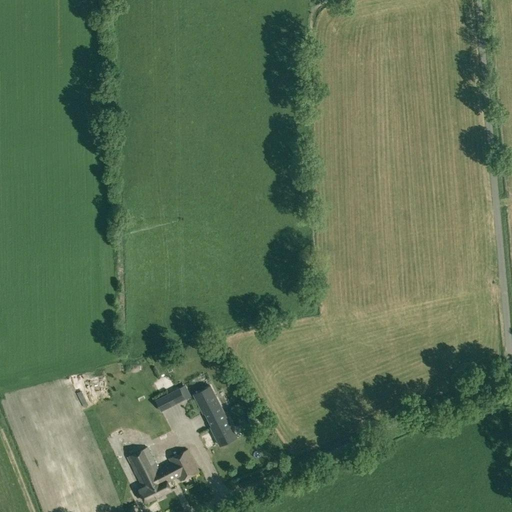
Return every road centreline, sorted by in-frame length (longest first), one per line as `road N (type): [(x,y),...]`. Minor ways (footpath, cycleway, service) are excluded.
road 1 (unclassified): [(510,375),(479,0)]
road 2 (unclassified): [(187,511),(510,375)]
